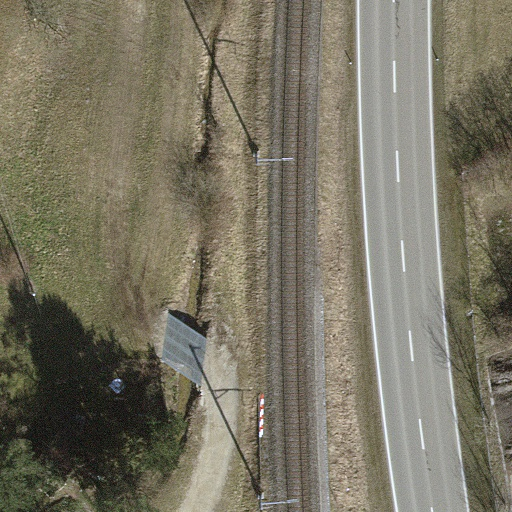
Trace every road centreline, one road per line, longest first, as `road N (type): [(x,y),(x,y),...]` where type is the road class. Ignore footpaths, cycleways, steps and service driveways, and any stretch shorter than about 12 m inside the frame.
road 1 (primary): [(432,511),(404,251),(396,0)]
road 2 (residential): [(196,511),(225,468),(224,390),(208,364),(165,341)]
